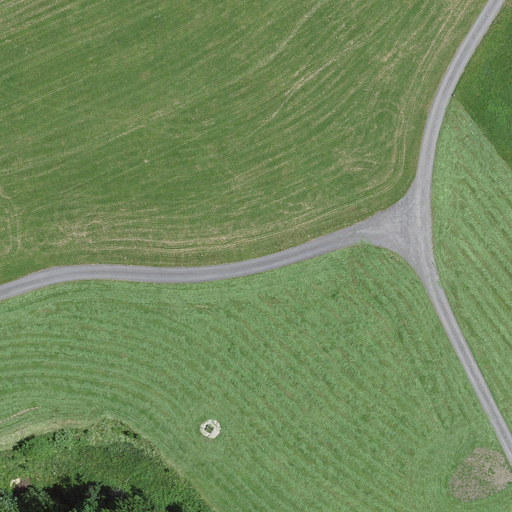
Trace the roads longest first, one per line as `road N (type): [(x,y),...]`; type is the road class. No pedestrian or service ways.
road 1 (track): [(421,218),(278,264),(208,276),(107,272),(0,296)]
road 2 (track): [(421,218),(430,283),(511,448)]
road 3 (track): [(496,0),(427,147),(421,218)]
